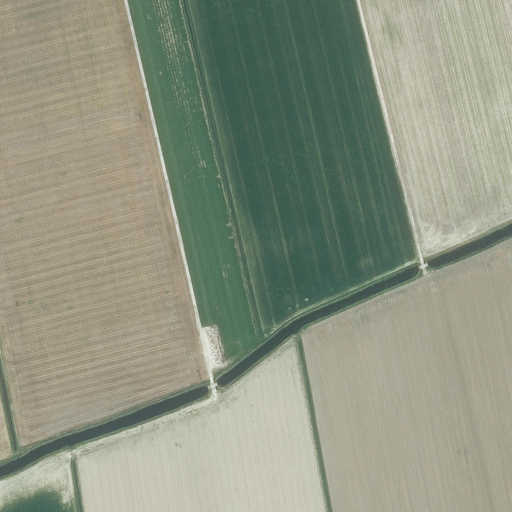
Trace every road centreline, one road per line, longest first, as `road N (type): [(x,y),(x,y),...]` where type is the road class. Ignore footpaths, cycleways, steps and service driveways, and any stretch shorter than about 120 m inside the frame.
road 1 (track): [(81,447),(214,396),(125,0)]
road 2 (track): [(356,0),(425,276)]
road 3 (track): [(214,396),(307,329),(439,272)]
